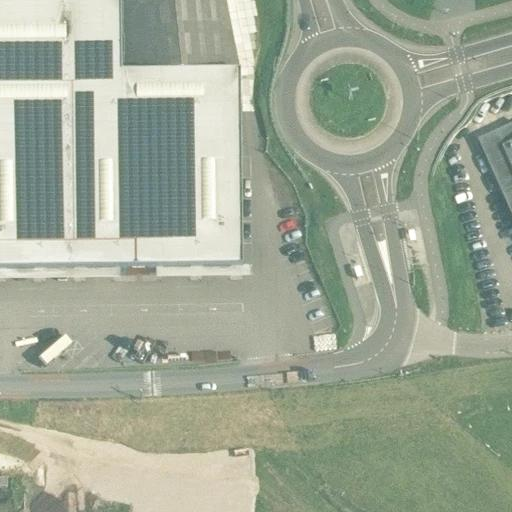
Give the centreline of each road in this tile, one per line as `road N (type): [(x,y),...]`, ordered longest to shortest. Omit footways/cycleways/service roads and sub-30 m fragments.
road 1 (tertiary): [(392,333),(358,364),(0,386)]
road 2 (tertiary): [(392,333),(401,297),(378,157)]
road 3 (tertiary): [(344,165),(392,333)]
road 4 (primary): [(310,48),(286,81),(284,113),(305,149),(344,165)]
road 5 (track): [(0,421),(60,453),(76,496),(103,511)]
road 6 (unclassified): [(511,345),(392,333)]
